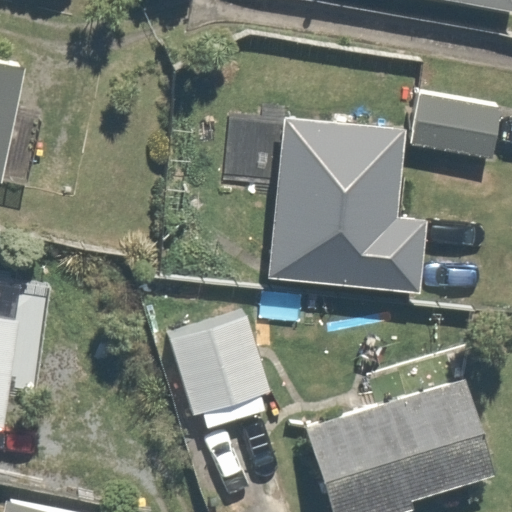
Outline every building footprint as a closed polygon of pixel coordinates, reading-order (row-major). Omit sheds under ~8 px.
[(12,63),(0,60),(0,179),(30,186),(45,115),(3,106),(12,63)] [(488,90),(406,82),(400,144),(482,153),(488,90)] [(396,125),(279,112),(260,272),(416,290),(425,210),(387,206),(396,125)] [(183,398),(188,414),(266,386),(235,298),(157,326),(162,340),(147,346),(168,404),(183,398)] [(0,369),(10,311),(0,309),(0,369)] [(330,511),(337,511),(482,464),(454,375),(467,342),(369,373),(374,398),(300,410),(330,511)] [(100,511),(0,491),(0,511),(100,511)]
